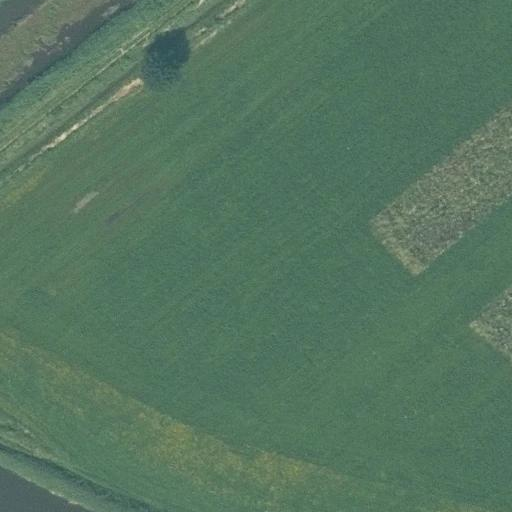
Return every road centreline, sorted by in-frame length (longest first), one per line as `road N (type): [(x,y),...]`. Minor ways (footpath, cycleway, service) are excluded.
road 1 (track): [(191,0),(0,144)]
road 2 (track): [(0,449),(131,511)]
